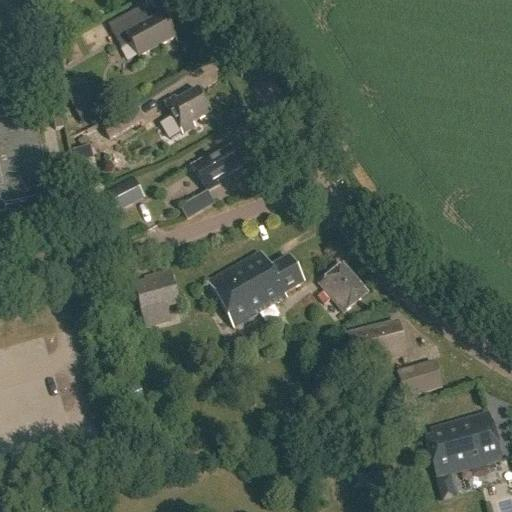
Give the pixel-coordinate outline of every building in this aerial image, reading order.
[(120,52),(130,47),(137,60),(174,40),(162,17),(141,28),(133,14),(107,28),(120,52)] [(49,199),(35,126),(35,125),(19,129),(11,88),(0,90),(0,216),(5,216),(3,208),(26,203),(49,199)] [(161,126),(170,142),(180,136),(181,137),(194,130),(192,126),(210,115),(196,91),(176,103),(174,99),(163,105),(171,120),(161,126)] [(135,112),(100,131),(106,144),(142,124),(135,112)] [(191,169),(206,194),(219,187),(218,183),(242,169),(231,150),(209,162),(207,159),(191,169)] [(143,200),(133,181),(107,195),(117,214),(143,200)] [(287,260),(268,271),(260,256),(207,285),(233,331),(285,301),(283,297),(302,287),(287,260)] [(334,305),(332,306),(341,317),(366,296),(341,268),(318,287),(334,305)] [(131,283),(140,316),(177,305),(168,272),(131,283)] [(405,359),(397,325),(346,338),(354,366),(369,361),(370,367),(379,365),(405,359)] [(442,391),(434,365),(397,376),(404,401),(442,391)] [(487,417),(430,433),(432,440),(424,442),(435,482),(501,464),(487,417)]
